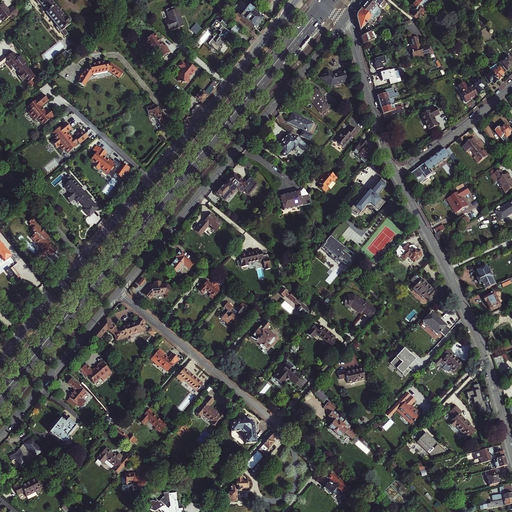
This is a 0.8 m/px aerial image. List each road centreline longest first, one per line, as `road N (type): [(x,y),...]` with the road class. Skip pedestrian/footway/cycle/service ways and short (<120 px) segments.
road 1 (primary): [(0,403),(325,8)]
road 2 (primary): [(319,3),(0,390)]
road 3 (tertiary): [(118,292),(342,23)]
road 4 (tertiary): [(295,0),(83,260)]
road 5 (tertiary): [(396,175),(465,308),(511,451)]
road 6 (residential): [(279,422),(118,292)]
road 7 (tertiary): [(0,434),(118,292)]
road 8 (tertiary): [(353,40),(396,175)]
road 9 (tertiary): [(83,260),(0,361)]
road 10 (residential): [(396,175),(500,96)]
